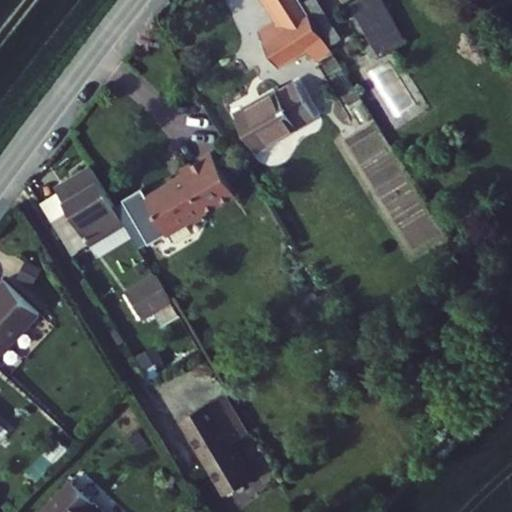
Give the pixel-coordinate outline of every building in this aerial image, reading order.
[(258,0),(246,8),(270,41),(291,26),(273,0),(258,0)] [(377,6),(349,25),(385,80),(415,58),(377,6)] [(270,41),(259,48),(277,73),(308,50),(291,26),(270,41)] [(281,96),(242,125),(270,161),(324,123),(302,91),(284,102),(281,96)] [(178,196),(142,220),(167,254),(188,240),(196,242),(202,238),(205,230),(234,212),(207,171),(175,191),(178,196)] [(68,202),(54,214),(95,272),(112,259),(109,254),(122,245),(81,186),(66,197),(68,202)] [(146,285),(126,299),(146,327),(168,312),(146,285)] [(0,361),(32,322),(0,293),(0,361)] [(227,398),(186,427),(239,499),(264,481),(238,445),(252,435),(227,398)] [(100,511),(75,490),(55,511),(100,511)]
